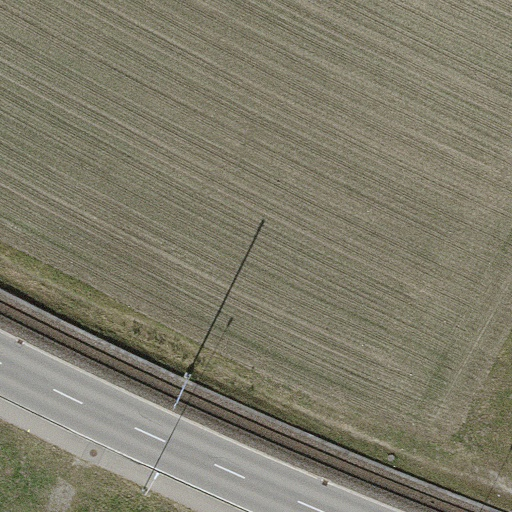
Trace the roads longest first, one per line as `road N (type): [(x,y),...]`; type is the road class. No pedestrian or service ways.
road 1 (secondary): [(325,511),(0,362)]
road 2 (track): [(511,482),(295,395)]
